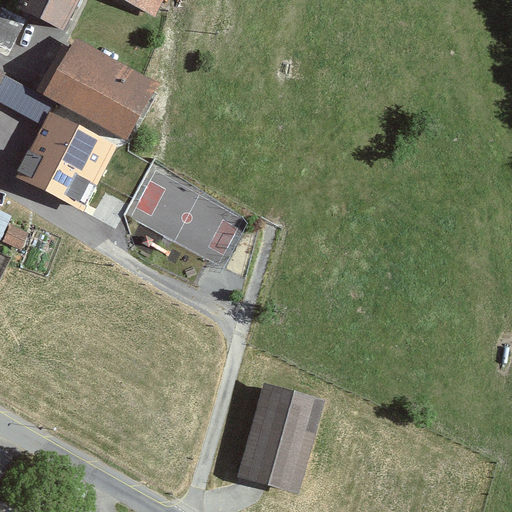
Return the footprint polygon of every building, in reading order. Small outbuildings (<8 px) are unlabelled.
[(154,0),(8,0),(3,11),(50,33),(66,0),(103,0),(144,20),(154,0)] [(159,86),(77,39),(45,94),(127,141),(159,86)] [(117,147),(50,112),(16,177),(83,212),(117,147)] [(0,234),(0,245),(15,253),(25,232),(6,223),(0,234)] [(315,402),(255,386),(230,477),(290,493),(315,402)] [(0,486),(0,487),(15,456),(0,449),(0,486)]
